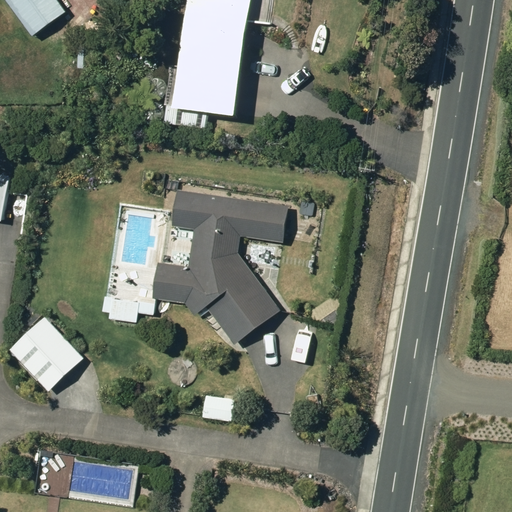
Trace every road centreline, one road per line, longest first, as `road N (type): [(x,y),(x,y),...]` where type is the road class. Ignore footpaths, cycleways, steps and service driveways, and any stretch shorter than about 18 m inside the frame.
road 1 (tertiary): [(471,0),(395,478)]
road 2 (residential): [(395,478),(0,418)]
